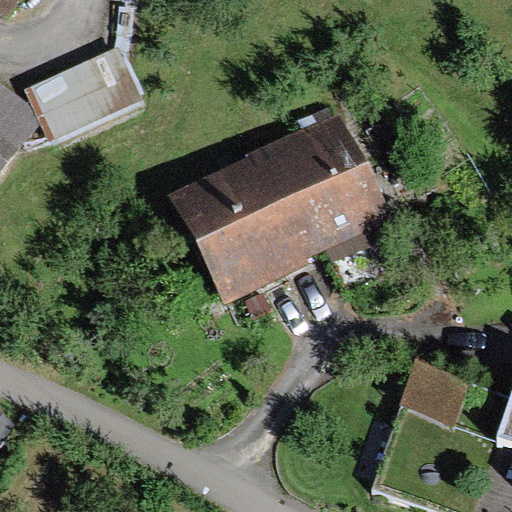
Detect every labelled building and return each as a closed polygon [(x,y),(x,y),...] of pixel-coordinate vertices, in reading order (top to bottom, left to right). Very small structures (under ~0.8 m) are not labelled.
[(0,0),(0,15),(14,0),(0,0)] [(114,51),(28,88),(48,136),(135,99),(114,51)] [(0,168),(42,117),(0,82),(0,168)] [(157,201),(201,312),(383,240),(339,129),(157,201)] [(456,390),(411,374),(398,411),(444,426),(456,390)] [(511,511),(511,398),(478,502),(511,511)]
